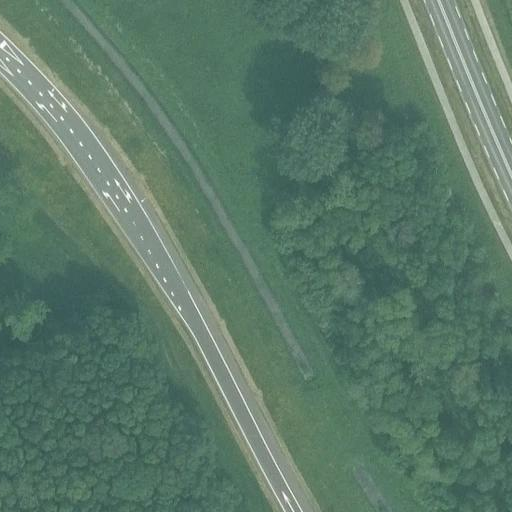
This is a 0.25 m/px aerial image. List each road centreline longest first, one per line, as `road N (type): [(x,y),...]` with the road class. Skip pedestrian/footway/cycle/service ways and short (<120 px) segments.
road 1 (motorway): [(291,511),(128,201),(0,42)]
road 2 (primary): [(511,162),(442,0)]
